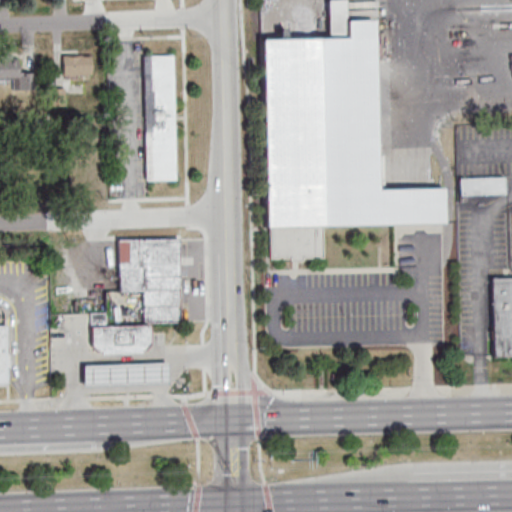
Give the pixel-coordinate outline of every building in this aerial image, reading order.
[(260,42),(328,40),(327,2),(344,2),(344,23),(371,22),(375,193),(442,191),(443,225),(322,228),(322,260),(301,260),(301,264),(290,264),(290,261),(270,261),(269,229),(264,229),(260,42)] [(58,55),(75,54),(75,76),(59,77),(58,55)] [(143,56),(143,180),(174,180),(173,55),(143,56)] [(0,58),(14,58),(14,73),(26,72),(27,89),(9,89),(8,77),(0,77),(0,58)] [(502,194),(502,178),(458,178),(459,194),(502,194)] [(179,239),(117,239),(117,291),(141,291),(141,322),(179,322),(179,239)] [(511,357),(489,358),(487,279),(511,278),(511,357)] [(85,314),(100,314),(100,327),(143,325),(144,343),(138,350),(135,350),(135,352),(95,354),(95,352),(92,352),(86,346),(85,314)] [(79,386),(78,366),(163,363),(164,383),(79,386)]
